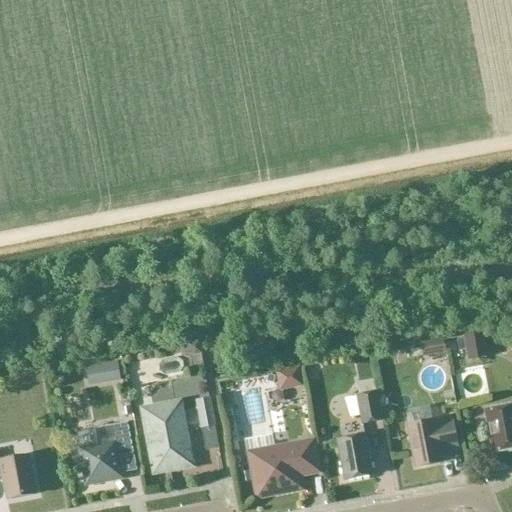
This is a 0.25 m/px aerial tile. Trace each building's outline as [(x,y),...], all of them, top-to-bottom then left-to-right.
[(481,334),(465,337),(470,361),(485,358),(481,334)] [(117,362),(85,368),(89,388),(121,382),(120,379),(123,378),(121,365),(117,365),(117,362)] [(287,372),(272,392),(289,405),(304,385),(287,372)] [(25,399),(37,396),(33,381),(21,384),(25,399)] [(376,394),(357,398),(362,425),(381,421),(376,394)] [(209,400),(196,402),(201,429),(214,427),(209,400)] [(144,412),(155,473),(190,466),(189,462),(192,459),(190,450),(187,448),(179,405),(144,412)] [(511,407),(485,413),(493,454),(502,452),(505,454),(511,453),(511,452),(511,407)] [(407,428),(415,469),(442,464),(440,451),(457,448),(452,424),(435,427),(434,422),(407,428)] [(79,451),(86,486),(122,479),(117,454),(133,451),(127,424),(94,430),(97,447),(79,451)] [(365,437),(337,442),(344,482),(372,477),(365,437)] [(254,456),(252,460),(251,463),(252,467),(258,498),(301,490),(298,476),(318,473),(312,443),(261,453),(258,454),(254,456)] [(0,462),(0,477),(2,477),(7,501),(35,496),(28,457),(0,463),(0,462)]
